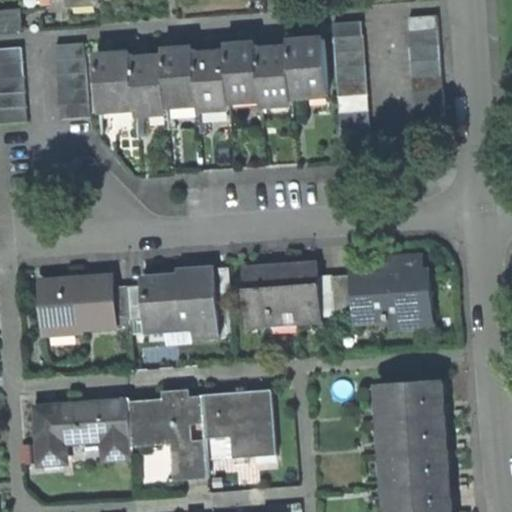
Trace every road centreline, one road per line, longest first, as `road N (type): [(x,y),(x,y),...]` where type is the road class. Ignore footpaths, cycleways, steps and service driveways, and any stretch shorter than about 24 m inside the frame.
road 1 (residential): [(6,239),(489,207)]
road 2 (residential): [(489,207),(511,494)]
road 3 (residential): [(472,0),(489,207)]
